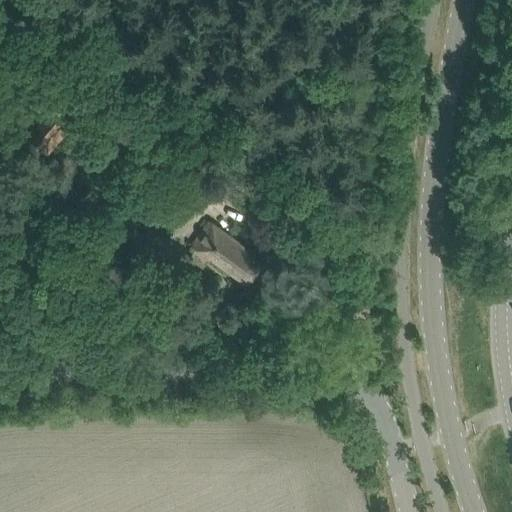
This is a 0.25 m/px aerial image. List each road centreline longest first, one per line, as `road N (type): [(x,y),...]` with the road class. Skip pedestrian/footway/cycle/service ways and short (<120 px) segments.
road 1 (tertiary): [(474,511),(435,347),(429,259),(435,169),(464,0)]
road 2 (unclassified): [(409,511),(380,408),(351,376),(0,373)]
road 3 (tertiary): [(511,416),(500,324),(511,228)]
